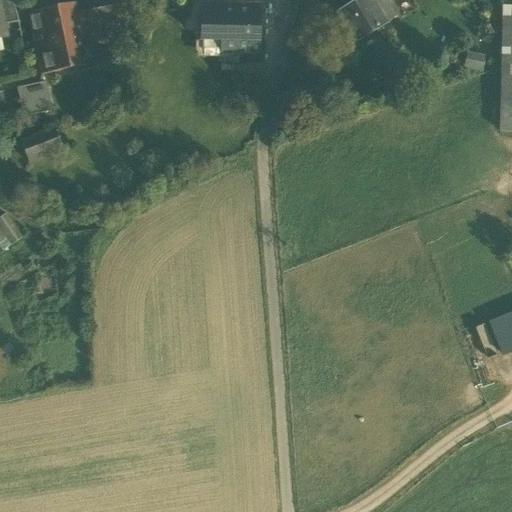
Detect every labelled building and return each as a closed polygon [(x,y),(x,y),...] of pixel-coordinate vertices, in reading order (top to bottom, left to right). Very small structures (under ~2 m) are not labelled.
[(0,0),(0,16),(2,26),(18,23),(16,16),(10,0),(0,0)] [(308,0),(299,37),(327,19),(331,0),(308,0)] [(337,15),(355,44),(396,18),(386,2),(389,0),(360,0),(358,1),(337,15)] [(114,43),(118,44),(126,4),(91,11),(86,1),(78,3),(87,44),(92,43),(92,29),(108,25),(109,39),(114,38),(114,43)] [(28,14),(41,75),(92,65),(87,44),(78,3),(28,14)] [(235,52),(257,53),(258,8),(202,7),(202,9),(208,9),(208,24),(201,24),(201,51),(223,52),(223,45),(235,45),(235,52)] [(502,133),(511,133),(511,8),(504,8),(502,133)] [(465,70),(483,74),(487,57),(468,53),(465,70)] [(16,89),(22,118),(50,113),(44,83),(16,89)] [(20,143),(27,162),(62,149),(54,129),(20,143)] [(6,214),(0,217),(0,233),(10,248),(23,239),(6,214)] [(0,250),(2,253),(10,248),(0,233),(0,250)] [(511,315),(491,324),(497,339),(505,357),(511,354),(511,315)]
